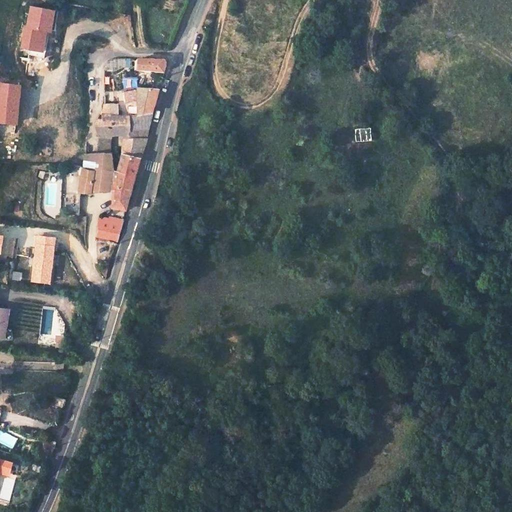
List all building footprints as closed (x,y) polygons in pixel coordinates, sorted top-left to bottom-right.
[(106,63),(104,70),(115,70),(125,67),(126,58),(112,59),(109,60),(107,61),(106,63)] [(139,58),(138,68),(164,71),(166,65),(166,63),(166,61),(165,60),(163,58),(162,58),(139,58)] [(137,87),(138,80),(125,79),(123,93),(137,90),(137,87)] [(123,93),(128,115),(152,112),(159,89),(137,87),(137,90),(123,93)] [(104,103),(102,113),(102,119),(97,119),(96,126),(98,137),(111,138),(111,132),(123,132),(122,153),(140,157),(145,138),(128,137),(128,115),(119,115),(118,103),(104,103)] [(152,112),(128,115),(128,137),(145,138),(144,135),(146,127),(148,126),(152,112)] [(369,129),(356,132),(358,144),(371,141),(369,129)] [(98,137),(97,153),(111,153),(111,138),(98,137)] [(83,166),(79,191),(88,191),(94,153),(93,153),(88,153),(85,153),(83,166)] [(114,170),(111,153),(97,153),(94,153),(88,191),(114,190),(118,188),(117,180),(113,179),(114,170)] [(140,157),(122,153),(117,171),(114,170),(113,179),(117,180),(118,188),(132,189),(140,157)] [(126,209),(132,189),(118,188),(114,190),(112,207),(126,209)] [(451,214),(436,207),(428,223),(443,230),(451,214)] [(116,241),(123,220),(98,217),(97,226),(98,227),(96,237),(116,241)] [(435,267),(430,263),(423,270),(429,275),(435,267)] [(0,338),(5,339),(8,310),(0,308),(0,338)] [(51,396),(49,405),(62,409),(65,399),(51,396)] [(0,472),(10,475),(13,460),(0,457),(0,472)]
